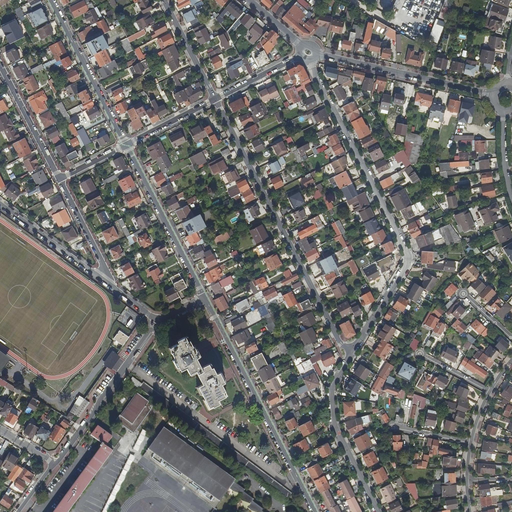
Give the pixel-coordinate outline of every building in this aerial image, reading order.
[(42,5),(39,0),(33,0),(29,2),(32,9),(33,10),(42,5)] [(89,11),(84,0),(70,8),(75,18),(86,12),(89,11)] [(84,0),(89,11),(93,8),(91,3),(89,4),(88,2),(87,1),(87,0),(86,0),(85,0),(84,0)] [(118,11),(112,0),(109,0),(108,1),(113,10),(114,12),(114,13),(115,13),(118,11)] [(152,9),(148,2),(147,0),(140,0),(137,1),(144,14),(152,9)] [(190,3),(192,6),(194,5),(202,1),(201,1),(200,0),(177,0),(179,4),(177,5),(179,9),(190,3)] [(284,0),(278,0),(271,9),(275,13),(280,7),(279,6),(282,3),(284,0)] [(297,0),(282,18),(291,26),(303,12),(305,7),(297,0)] [(238,8),(231,2),(226,8),(238,19),(243,13),(238,8)] [(505,22),(509,11),(493,6),(490,18),(503,21),(505,22)] [(24,16),(20,7),(14,10),(18,18),(24,16)] [(99,19),(102,17),(96,7),(93,8),(99,19)] [(285,11),(280,7),(275,13),(280,17),(285,11)] [(291,26),(298,32),(305,23),(302,20),(306,15),(310,11),(305,7),(303,12),(291,26)] [(454,7),(451,15),(457,17),(460,9),(454,7)] [(99,19),(93,8),(89,11),(86,12),(88,15),(86,16),(88,20),(90,19),(92,24),(95,23),(102,19),(105,18),(104,16),(102,17),(99,19)] [(40,27),(50,21),(43,9),(34,14),(40,27)] [(191,11),(183,15),(187,23),(191,21),(193,25),(199,22),(195,14),(193,10),(191,11)] [(246,15),(243,12),(243,13),(238,19),(227,31),(229,36),(241,24),(248,30),(252,25),(251,25),(255,20),(247,14),(246,15)] [(154,24),(149,15),(137,22),(141,30),(143,29),(154,24)] [(490,18),(485,16),(483,24),(487,25),(487,26),(489,26),(488,27),(490,29),(492,28),(492,27),(494,28),(493,31),(500,33),(503,21),(490,18)] [(205,28),(218,21),(217,19),(216,18),(203,24),(205,28)] [(336,31),(336,32),(341,34),(344,22),(339,20),(331,18),(328,29),(336,31)] [(436,18),(428,39),(437,43),(445,22),(436,18)] [(96,25),(101,35),(105,33),(108,32),(102,19),(95,23),(96,25)] [(298,32),(302,36),(303,36),(304,36),(306,35),(309,35),(311,36),(312,36),(319,27),(316,24),(310,19),(306,23),(305,23),(298,32)] [(372,28),(385,36),(389,28),(374,19),(373,23),(372,28)] [(18,25),(15,20),(8,24),(10,29),(11,28),(14,33),(20,30),(18,25)] [(155,26),(155,27),(156,27),(158,30),(157,31),(154,32),(155,36),(167,30),(163,22),(155,26)] [(360,51),(367,52),(367,50),(367,49),(369,44),(370,40),(372,28),(373,23),(368,22),(363,42),(356,40),(354,49),(356,50),(360,51)] [(54,28),(51,24),(38,31),(43,40),(55,34),(52,29),(54,28)] [(254,36),(249,41),(253,44),(264,32),(255,24),(249,31),(254,36)] [(352,42),(353,43),(357,25),(353,24),(351,33),(350,32),(348,41),(343,40),(342,41),(339,41),(338,46),(350,49),(352,42)] [(86,30),(79,33),(82,40),(93,35),(89,26),(85,28),(86,30)] [(385,36),(395,41),(394,30),(389,28),(385,36)] [(139,32),(127,38),(130,42),(146,34),(143,29),(141,30),(139,32)] [(202,30),(195,34),(201,45),(208,41),(210,40),(204,29),(202,30)] [(259,40),(261,44),(266,53),(267,54),(270,51),(274,46),(272,44),(276,39),(278,36),(272,30),(269,33),(268,34),(266,32),(259,40)] [(14,37),(16,40),(27,35),(25,31),(14,37)] [(224,46),(225,49),(230,47),(225,37),(229,36),(227,33),(219,36),(223,43),(221,44),(222,47),(224,46)] [(174,43),(169,34),(158,39),(163,50),(173,45),(175,44),(174,43)] [(485,47),(484,50),(495,51),(496,49),(502,50),(504,38),(492,35),(490,47),(485,47)] [(120,41),(127,53),(134,50),(130,42),(127,38),(120,41)] [(382,43),(370,40),(369,44),(367,49),(380,52),(382,43)] [(59,57),(60,60),(68,56),(61,42),(49,48),(52,53),(56,51),(59,57)] [(163,53),(168,63),(175,60),(179,57),(177,53),(173,45),(163,50),(156,54),(160,61),(162,60),(160,55),(163,53)] [(219,48),(208,54),(210,59),(214,56),(221,53),(222,53),(219,48)] [(383,48),(381,57),(384,57),(384,58),(388,59),(390,50),(383,48)] [(15,49),(6,54),(11,63),(20,58),(15,49)] [(408,49),(405,63),(420,66),(423,53),(420,52),(419,56),(413,55),(414,50),(408,49)] [(483,49),(480,61),(493,64),(495,51),(484,50),(483,49)] [(103,53),(102,50),(92,55),(97,66),(107,61),(103,53)] [(266,53),(259,56),(255,58),(255,59),(259,66),(268,61),(270,60),(267,54),(266,53)] [(72,64),(68,56),(60,60),(64,68),(72,64)] [(217,56),(210,60),(215,69),(222,65),(217,56)] [(60,60),(59,57),(49,62),(50,65),(60,60)] [(128,63),(130,67),(133,65),(140,62),(138,58),(138,57),(128,63)] [(229,63),(231,66),(242,60),(240,57),(229,63)] [(248,65),(245,57),(242,60),(247,70),(249,75),(252,73),(248,65)] [(438,57),(436,66),(446,68),(448,60),(438,57)] [(142,66),(148,63),(145,59),(140,62),(133,65),(136,72),(137,73),(135,74),(133,75),(135,79),(143,75),(142,72),(143,71),(142,68),(143,68),(142,66)] [(468,59),(465,73),(473,75),(477,61),(468,59)] [(117,66),(113,60),(102,66),(102,68),(99,70),(103,78),(111,74),(110,71),(114,69),(114,68),(117,66)] [(179,67),(175,60),(168,63),(167,64),(171,72),(177,69),(177,68),(179,67)] [(244,72),(247,70),(242,60),(231,66),(226,68),(232,79),(240,75),(237,69),(238,68),(238,67),(241,66),(242,68),(239,69),(241,72),(243,71),(244,72)] [(454,61),(452,69),(462,72),(464,64),(454,61)] [(20,77),(21,80),(23,79),(32,75),(45,68),(44,68),(42,64),(31,70),(31,72),(28,73),(23,65),(14,69),(18,78),(20,77)] [(308,77),(303,67),(302,67),(301,66),(300,66),(299,65),(287,71),(288,75),(290,77),(292,81),(294,80),(295,79),(293,75),(295,74),(296,75),(297,75),(300,81),(301,82),(303,85),(310,82),(308,77)] [(336,80),(336,76),(330,75),(331,70),(324,69),(322,78),(336,80)] [(352,71),(347,69),(346,72),(344,72),(343,74),(339,73),(338,80),(343,81),(342,84),(344,84),(350,80),(352,71)] [(65,78),(69,85),(71,84),(71,83),(79,78),(75,70),(72,71),(72,70),(67,72),(68,74),(67,74),(68,76),(65,78)] [(363,81),(365,73),(354,71),(353,75),(360,77),(359,80),(363,81)] [(300,83),(301,82),(300,81),(297,75),(296,75),(295,74),(293,75),(295,79),(296,79),(298,82),(295,83),(297,86),(301,84),(300,83)] [(39,89),(32,75),(23,79),(25,83),(23,84),(25,86),(26,86),(30,94),(39,89)] [(61,79),(59,75),(50,79),(51,80),(52,83),(61,79)] [(283,77),(286,83),(292,81),(290,77),(288,75),(283,77)] [(375,83),(376,83),(382,84),(381,88),(377,87),(376,91),(380,92),(381,90),(384,90),(386,79),(377,76),(375,83)] [(365,77),(364,82),(365,83),(364,87),(371,89),(373,79),(365,77)] [(79,92),(76,86),(74,83),(71,84),(69,85),(65,87),(66,90),(68,94),(70,97),(73,96),(78,93),(79,92)] [(56,97),(59,96),(57,92),(53,85),(50,86),(56,97)] [(106,90),(108,93),(112,92),(119,88),(117,85),(106,90)] [(303,92),(306,98),(311,95),(314,94),(310,85),(305,88),(306,91),(303,92)] [(272,100),(279,95),(274,86),(270,88),(269,87),(266,89),(266,88),(262,89),(263,91),(258,93),(263,102),(271,98),(272,100)] [(294,86),(288,89),(284,92),(289,101),(291,100),(293,104),(301,100),(297,92),(296,89),(294,86)] [(341,86),(334,90),(339,101),(346,97),(341,86)] [(123,91),(121,87),(119,88),(112,92),(117,101),(124,98),(122,94),(119,95),(119,94),(123,91)] [(91,99),(85,89),(80,92),(79,92),(78,93),(80,97),(78,98),(79,99),(80,98),(83,103),(91,99)] [(194,94),(194,93),(192,89),(185,92),(188,98),(192,104),(195,103),(194,102),(198,100),(197,99),(199,98),(198,97),(203,94),(200,89),(198,91),(199,92),(194,94)] [(160,92),(166,102),(169,100),(163,91),(160,92)] [(187,98),(183,91),(181,92),(174,95),(178,103),(187,98)] [(36,114),(46,110),(43,102),(48,99),(44,92),(29,99),(36,114)] [(414,105),(420,106),(420,105),(431,107),(434,96),(423,93),(417,92),(414,105)] [(395,93),(393,103),(402,105),(405,95),(395,93)] [(379,108),(388,111),(391,96),(383,94),(380,103),(379,108)] [(316,105),(311,95),(306,98),(301,100),(307,110),(316,105)] [(0,100),(0,113),(9,109),(6,105),(5,105),(2,99),(0,100)] [(91,105),(93,104),(91,99),(83,103),(82,104),(85,110),(92,107),(91,105)] [(240,99),(236,101),(237,103),(235,104),(234,102),(230,104),(230,106),(233,113),(246,107),(245,106),(242,99),(240,99)] [(460,101),(450,99),(448,109),(458,112),(460,101)] [(153,100),(150,101),(155,110),(155,109),(159,117),(167,112),(164,105),(158,108),(154,100),(153,100)] [(116,105),(121,114),(127,111),(128,110),(124,101),(116,105)] [(343,107),(347,114),(357,109),(353,101),(343,107)] [(433,101),(433,103),(429,118),(434,119),(434,117),(443,119),(446,107),(444,106),(444,104),(438,103),(433,101)] [(59,107),(63,116),(68,113),(67,112),(62,102),(56,104),(58,108),(59,107)] [(475,105),(463,102),(459,120),(465,122),(468,113),(472,114),(475,105)] [(254,115),(251,117),(253,120),(253,121),(255,124),(271,116),(269,112),(267,113),(261,103),(250,108),(254,115)] [(96,106),(86,111),(91,121),(101,116),(96,106)] [(140,118),(147,114),(146,112),(143,106),(135,109),(139,118),(140,118)] [(127,111),(132,121),(139,118),(135,109),(134,107),(128,110),(127,111)] [(152,123),(160,119),(155,110),(152,111),(151,109),(146,112),(147,114),(152,123)] [(315,115),(318,122),(329,117),(325,109),(315,114),(315,115)] [(359,113),(357,109),(347,114),(349,118),(354,116),(354,117),(356,116),(357,119),(360,117),(358,113),(359,113)] [(50,111),(40,116),(45,127),(55,122),(50,111)] [(246,125),(250,123),(249,122),(253,120),(251,117),(250,114),(237,121),(240,125),(244,123),(246,125)] [(0,117),(0,132),(4,130),(12,126),(9,119),(8,120),(5,115),(0,117)] [(74,133),(76,137),(76,136),(79,135),(77,131),(70,118),(67,120),(69,125),(73,134),(74,133)] [(131,121),(131,122),(135,128),(135,129),(143,125),(140,118),(139,118),(132,121),(131,121)] [(361,118),(351,123),(360,139),(365,136),(364,134),(365,133),(363,128),(366,127),(361,118)] [(320,124),(325,134),(333,130),(327,119),(323,121),(324,122),(320,124)] [(195,142),(207,135),(204,128),(202,124),(189,131),(195,142)] [(209,125),(204,128),(207,135),(213,146),(221,142),(223,140),(220,135),(216,136),(213,130),(211,131),(209,125)] [(259,134),(254,125),(244,130),(248,139),(259,134)] [(15,132),(12,126),(4,130),(10,141),(18,137),(20,136),(17,131),(15,132)] [(59,134),(55,126),(47,130),(51,139),(54,144),(60,140),(58,135),(59,134)] [(91,142),(86,131),(85,132),(79,135),(84,146),(88,144),(91,142)] [(421,151),(425,135),(408,131),(406,134),(403,153),(404,154),(411,165),(418,164),(419,164),(421,151)] [(182,132),(170,138),(175,148),(187,142),(182,132)] [(99,147),(110,141),(106,134),(99,138),(96,140),(99,147)] [(327,142),(330,147),(340,142),(335,134),(328,137),(330,141),(327,142)] [(361,142),(365,148),(377,141),(374,135),(361,142)] [(28,146),(24,138),(13,143),(17,152),(28,146)] [(71,140),(74,146),(79,143),(76,138),(71,140)] [(259,140),(252,143),(257,153),(264,149),(259,140)] [(484,147),(484,141),(471,140),(468,140),(468,144),(471,144),(471,149),(475,149),(475,151),(478,151),(484,151),(486,152),(486,147),(484,147)] [(148,147),(154,160),(157,158),(166,154),(159,141),(148,147)] [(287,150),(282,141),(273,146),(278,155),(287,150)] [(56,147),(61,158),(66,155),(69,154),(63,143),(56,147)] [(335,154),(337,159),(344,156),(346,155),(340,143),(331,148),(333,151),(335,154)] [(307,144),(297,149),(297,150),(300,154),(310,149),(307,144)] [(368,150),(368,148),(367,149),(371,155),(372,155),(375,159),(373,160),(373,161),(383,156),(377,145),(368,150)] [(79,156),(76,150),(69,154),(66,155),(67,156),(62,159),(66,167),(73,163),(72,160),(79,156)] [(298,164),(303,161),(300,154),(297,150),(292,152),(298,164)] [(206,161),(201,151),(197,154),(193,156),(195,160),(199,158),(201,163),(206,161)] [(395,158),(401,171),(411,165),(401,151),(400,151),(394,155),(393,155),(395,158)] [(172,166),(166,154),(157,158),(163,171),(167,169),(172,166)] [(36,161),(33,156),(24,161),(29,172),(38,167),(36,163),(35,162),(36,161)] [(195,160),(193,156),(189,158),(195,170),(201,167),(200,165),(196,167),(193,161),(195,160)] [(347,163),(344,156),(337,159),(330,163),(336,175),(346,170),(347,170),(344,164),(346,164),(347,163)] [(121,157),(114,161),(118,170),(126,166),(121,157)] [(208,163),(215,175),(227,169),(221,157),(208,163)] [(285,162),(282,157),(269,163),(274,173),(281,169),(279,165),(285,162)] [(389,168),(384,159),(374,165),(379,174),(389,168)] [(439,163),(439,170),(450,169),(450,168),(472,166),(472,163),(469,163),(469,160),(449,162),(439,163)] [(480,168),(480,170),(490,169),(489,166),(491,166),(491,164),(490,164),(490,163),(489,163),(489,160),(479,161),(479,162),(476,162),(476,169),(480,168)] [(404,170),(413,184),(419,181),(420,180),(410,166),(404,170)] [(115,175),(117,179),(132,171),(133,171),(131,167),(115,175)] [(168,171),(167,169),(163,171),(156,175),(157,176),(154,177),(159,186),(160,186),(167,182),(162,174),(165,173),(168,171)] [(225,174),(230,183),(239,178),(235,169),(225,174)] [(32,175),(38,186),(48,181),(42,170),(32,175)] [(352,182),(346,170),(336,175),(334,176),(341,189),(341,188),(350,184),(352,182)] [(399,176),(397,172),(390,176),(381,181),(384,188),(394,183),(392,180),(399,176)] [(481,174),(482,183),(492,182),(491,172),(481,174)] [(171,183),(169,179),(165,173),(162,174),(167,182),(160,186),(161,187),(169,183),(171,183)] [(181,177),(179,173),(169,179),(171,183),(181,177)] [(308,185),(314,182),(312,178),(310,173),(305,176),(306,177),(301,179),(306,188),(309,186),(308,185)] [(117,179),(115,175),(103,181),(105,185),(107,184),(117,179)] [(317,175),(312,178),(314,182),(316,186),(321,183),(317,175)] [(128,189),(130,193),(136,190),(137,190),(130,176),(120,181),(125,191),(128,189)] [(279,176),(271,180),(276,189),(283,185),(279,176)] [(81,183),(86,194),(96,190),(90,178),(81,183)] [(237,183),(242,193),(250,188),(245,179),(237,183)] [(54,193),(48,181),(38,186),(27,191),(29,196),(41,190),(45,197),(54,193)] [(174,193),(169,183),(161,187),(161,188),(163,192),(164,191),(167,196),(174,193)] [(455,187),(456,191),(468,189),(472,188),(471,183),(459,185),(459,186),(455,187)] [(354,192),(350,184),(341,188),(346,197),(350,195),(350,194),(354,192)] [(12,185),(5,194),(14,201),(21,192),(12,185)] [(483,195),(483,196),(495,194),(493,185),(482,187),(482,190),(483,193),(481,193),(482,195),(483,195)] [(389,193),(390,196),(401,190),(400,187),(389,193)] [(255,198),(250,188),(242,193),(243,195),(241,197),(243,201),(245,200),(247,203),(255,198)] [(411,205),(403,189),(401,190),(390,196),(398,211),(401,210),(411,205)] [(142,202),(136,190),(130,193),(124,196),(130,208),(142,202)] [(313,194),(316,201),(322,198),(319,191),(313,194)] [(98,192),(87,198),(92,209),(103,203),(98,192)] [(184,195),(182,192),(171,198),(171,199),(166,201),(171,210),(179,206),(176,200),(184,195)] [(354,208),(356,211),(358,211),(369,205),(364,196),(366,195),(364,192),(352,198),(356,207),(354,208)] [(304,203),(300,194),(290,199),(294,208),(304,203)] [(456,195),(447,197),(450,209),(459,208),(456,195)] [(66,208),(67,207),(65,203),(64,204),(62,205),(58,199),(53,202),(56,208),(53,209),(55,212),(53,213),(54,214),(65,208),(66,208)] [(421,213),(416,202),(411,205),(401,210),(405,219),(415,214),(415,216),(421,213)] [(494,203),(479,210),(485,224),(497,219),(493,211),(497,209),(494,203)] [(255,205),(248,208),(253,217),(260,214),(255,205)] [(358,211),(364,223),(375,217),(369,205),(358,211)] [(187,206),(176,211),(180,220),(192,214),(187,206)] [(302,209),(306,217),(311,215),(306,206),(302,209)] [(206,218),(217,212),(214,207),(203,214),(206,218)] [(67,212),(65,208),(54,214),(52,215),(54,219),(59,216),(61,215),(67,212)] [(306,217),(302,209),(292,213),(296,219),(298,222),(306,217)] [(475,227),(468,210),(455,216),(459,225),(461,224),(463,229),(464,231),(475,227)] [(109,220),(105,212),(104,211),(97,214),(102,223),(109,220)] [(71,221),(67,212),(61,215),(63,220),(62,221),(64,224),(69,221),(71,221)] [(135,219),(141,230),(142,229),(152,224),(150,219),(149,220),(145,213),(135,219)] [(203,214),(184,226),(191,237),(198,234),(209,228),(206,218),(203,214)] [(318,230),(318,231),(325,228),(323,225),(318,216),(311,220),(314,226),(315,226),(318,230)] [(364,223),(367,229),(370,236),(371,235),(382,229),(375,217),(364,223)] [(118,220),(127,237),(130,235),(122,218),(118,220)] [(423,226),(419,219),(414,221),(414,222),(408,225),(409,227),(408,228),(410,232),(419,228),(423,226)] [(71,226),(69,221),(64,224),(62,225),(65,230),(66,229),(71,226)] [(332,224),(338,236),(341,235),(335,223),(332,224)] [(462,241),(449,224),(424,234),(415,237),(419,247),(444,238),(447,245),(461,242),(462,241)] [(449,224),(462,241),(463,241),(452,226),(451,224),(449,224)] [(511,236),(507,224),(495,230),(501,243),(511,237),(511,236)] [(262,225),(251,231),(257,243),(268,237),(262,225)] [(301,238),(318,230),(315,226),(314,226),(313,227),(312,226),(308,228),(307,225),(302,228),(303,230),(298,233),(301,238)] [(65,240),(67,242),(77,237),(72,226),(71,226),(65,230),(61,232),(65,240)] [(113,226),(102,232),(108,243),(119,238),(113,226)] [(421,234),(419,228),(410,232),(413,238),(415,237),(424,234),(423,233),(421,234)] [(144,233),(142,229),(141,230),(133,234),(135,237),(144,233)] [(387,239),(382,229),(371,235),(376,244),(387,239)] [(217,244),(230,237),(227,232),(227,231),(214,238),(217,244)] [(146,233),(139,237),(144,248),(152,244),(146,233)] [(186,239),(191,246),(201,241),(198,234),(191,237),(186,239)] [(340,239),(345,248),(347,247),(342,237),(339,238),(340,239)] [(298,241),(305,254),(305,253),(315,248),(317,247),(314,242),(309,245),(305,238),(298,241)] [(275,248),(271,240),(261,245),(265,253),(275,248)] [(384,250),(382,252),(383,255),(395,249),(390,240),(382,245),(384,250)] [(89,251),(84,242),(77,245),(79,249),(81,248),(84,254),(89,251)] [(472,242),(468,245),(476,256),(477,255),(480,254),(482,253),(478,247),(477,248),(472,242)] [(511,242),(503,249),(511,262),(511,242)] [(110,250),(113,256),(115,260),(124,255),(119,245),(110,250)] [(152,250),(159,263),(168,258),(165,251),(166,250),(163,245),(152,250)] [(193,250),(197,258),(200,256),(202,259),(212,254),(210,250),(204,253),(202,250),(200,246),(193,250)] [(319,257),(317,252),(315,248),(305,253),(309,262),(319,257)] [(231,253),(234,259),(240,256),(237,250),(231,253)] [(438,253),(422,251),(421,263),(432,264),(432,263),(433,258),(437,258),(438,253)] [(215,253),(204,259),(209,268),(218,264),(214,256),(216,255),(215,253)] [(269,266),(272,270),(282,265),(275,253),(265,258),(268,265),(269,266)] [(471,254),(463,262),(466,265),(474,256),(471,254)] [(331,255),(319,261),(326,273),(337,268),(331,255)] [(348,262),(354,274),(359,272),(353,259),(351,261),(348,262)] [(429,265),(428,269),(457,273),(460,270),(459,270),(460,264),(446,262),(445,267),(429,265)] [(471,262),(459,274),(463,279),(465,277),(469,281),(471,279),(474,282),(479,277),(481,275),(478,272),(480,271),(471,262)] [(129,263),(121,267),(126,276),(134,272),(129,263)] [(162,276),(156,264),(154,265),(148,268),(154,280),(162,276)] [(369,282),(383,275),(378,265),(364,272),(369,282)] [(221,266),(205,274),(210,283),(215,281),(212,275),(223,270),(221,266)] [(327,280),(330,287),(331,286),(339,282),(336,277),(341,275),(337,268),(326,273),(322,275),(325,281),(327,280)] [(422,279),(425,281),(426,281),(422,287),(424,289),(430,292),(438,279),(426,272),(422,279)] [(179,274),(179,273),(170,278),(175,287),(177,292),(186,287),(179,274)] [(294,274),(288,277),(281,281),(283,285),(298,277),(296,273),(294,274)] [(221,281),(224,289),(235,283),(232,276),(221,281)] [(256,281),(255,279),(252,280),(257,290),(263,287),(263,288),(268,285),(264,277),(256,281)] [(471,285),(479,293),(487,285),(479,277),(474,282),(471,285)] [(143,287),(139,278),(135,280),(135,279),(130,281),(135,291),(143,287)] [(249,295),(250,296),(255,294),(259,292),(257,290),(252,280),(244,284),(245,286),(249,284),(254,292),(251,294),(249,295)] [(212,286),(213,293),(224,289),(221,281),(212,286)] [(300,281),(292,285),(294,290),(302,285),(300,281)] [(331,286),(337,298),(344,295),(347,294),(340,281),(339,282),(331,286)] [(367,292),(370,291),(366,283),(358,288),(360,291),(365,289),(367,292)] [(416,303),(424,289),(422,287),(421,287),(415,283),(410,290),(411,290),(407,297),(416,303)] [(265,297),(262,299),(265,305),(275,299),(279,297),(274,287),(276,286),(275,284),(269,287),(270,289),(263,293),(265,297)] [(457,290),(452,285),(446,291),(451,296),(457,290)] [(169,302),(179,296),(177,292),(175,287),(164,292),(169,302)] [(492,290),(489,287),(480,296),(486,301),(492,295),(489,292),(492,290)] [(285,305),(287,309),(289,308),(289,307),(297,303),(291,291),(283,295),(287,304),(285,305)] [(255,294),(261,306),(265,305),(262,299),(259,292),(255,294)] [(374,300),(370,292),(362,296),(366,304),(374,300)] [(214,299),(221,312),(229,307),(226,303),(229,301),(226,294),(214,299)] [(254,309),(261,306),(254,295),(248,298),(254,309)] [(425,298),(433,303),(435,300),(427,295),(425,298)] [(400,296),(393,308),(401,312),(402,310),(403,311),(409,302),(400,296)] [(500,301),(496,297),(489,304),(493,308),(494,308),(496,306),(499,309),(503,305),(502,304),(501,305),(500,304),(503,302),(501,300),(500,301)] [(250,307),(246,299),(234,305),(232,306),(234,310),(239,307),(242,312),(250,307)] [(277,304),(275,299),(265,305),(267,309),(270,308),(277,304)] [(300,303),(299,302),(296,304),(300,312),(312,306),(308,299),(300,303)] [(444,306),(447,310),(454,303),(450,299),(444,306)] [(343,317),(353,312),(351,308),(348,301),(338,307),(343,317)] [(459,319),(467,310),(465,308),(462,306),(463,305),(459,301),(448,313),(450,315),(452,313),(459,319)] [(502,319),(511,308),(506,303),(497,313),(502,319)] [(358,305),(351,308),(353,312),(354,314),(355,316),(362,313),(358,305)] [(436,314),(438,317),(445,311),(442,308),(440,309),(438,308),(435,312),(436,313),(436,314)] [(389,310),(385,318),(393,323),(398,315),(397,314),(398,313),(394,310),(394,311),(391,309),(391,311),(389,310)] [(424,322),(435,328),(440,319),(430,311),(424,322)] [(316,322),(311,312),(308,314),(297,319),(299,322),(303,321),(304,322),(305,322),(307,327),(316,322)] [(356,327),(358,331),(361,327),(355,316),(354,314),(351,316),(356,324),(354,325),(356,327)] [(225,320),(227,324),(231,322),(238,318),(236,315),(225,320)] [(242,322),(240,317),(238,318),(231,322),(236,331),(247,326),(244,321),(242,322)] [(267,325),(271,332),(277,329),(274,322),(271,317),(266,319),(268,324),(267,325)] [(452,327),(455,330),(457,328),(462,322),(459,319),(452,327)] [(477,319),(471,325),(481,333),(486,327),(477,319)] [(356,333),(354,328),(353,329),(351,325),(352,325),(351,323),(350,324),(349,321),(340,325),(346,336),(348,337),(356,333)] [(462,322),(457,328),(462,333),(467,327),(462,322)] [(388,343),(396,329),(386,323),(382,330),(381,330),(377,336),(382,339),(388,343)] [(446,326),(441,323),(436,332),(441,335),(446,326)] [(130,336),(133,338),(138,328),(135,327),(130,336)] [(317,340),(311,328),(304,331),(302,332),(300,333),(306,345),(311,343),(317,340)] [(481,334),(485,337),(491,332),(487,328),(481,334)] [(243,331),(247,339),(251,337),(246,329),(243,331)] [(124,346),(129,338),(120,331),(116,336),(114,339),(124,346)] [(247,339),(243,331),(234,335),(239,344),(247,339)] [(511,343),(505,336),(496,345),(504,352),(511,343)] [(185,337),(178,341),(179,344),(171,347),(173,351),(171,352),(175,359),(173,360),(176,367),(178,366),(181,370),(186,368),(190,374),(196,371),(203,385),(198,387),(209,408),(213,406),(214,407),(220,404),(218,400),(225,396),(223,392),(225,391),(222,384),(225,383),(220,373),(217,374),(213,367),(211,368),(209,364),(201,368),(196,358),(199,357),(194,346),(193,347),(189,340),(187,341),(185,337)] [(314,351),(316,356),(325,351),(333,347),(329,339),(327,340),(326,339),(321,341),(324,346),(314,351)] [(384,359),(392,345),(388,343),(382,339),(373,353),(382,358),(384,359)] [(469,342),(467,340),(463,347),(469,350),(472,344),(469,342)] [(278,344),(284,356),(290,353),(284,341),(278,344)] [(254,342),(245,346),(249,353),(257,349),(254,342)] [(313,346),(311,343),(306,345),(301,348),(302,351),(304,350),(306,354),(313,350),(311,348),(313,346)] [(446,346),(441,355),(456,363),(459,355),(456,354),(456,352),(446,346)] [(492,347),(486,355),(494,361),(496,358),(497,359),(501,354),(492,347)] [(114,351),(113,351),(103,364),(104,365),(108,367),(112,369),(121,357),(117,354),(114,351)] [(326,354),(325,351),(316,356),(310,359),(313,364),(322,358),(321,356),(326,354)] [(12,361),(0,352),(0,374),(1,375),(12,361)] [(331,352),(326,354),(321,356),(322,358),(326,365),(335,360),(331,352)] [(268,365),(261,353),(251,358),(258,370),(268,365)] [(489,368),(494,361),(486,355),(484,353),(479,360),(489,368)] [(465,357),(461,364),(472,371),(472,369),(474,371),(485,377),(488,373),(476,365),(476,364),(474,363),(465,357)] [(388,363),(389,362),(384,359),(382,358),(380,361),(384,364),(385,362),(388,364),(380,376),(386,379),(394,366),(392,365),(391,365),(388,363)] [(405,362),(398,374),(411,381),(417,368),(405,362)] [(317,363),(313,364),(318,376),(322,375),(317,363)] [(276,376),(269,364),(268,365),(258,370),(264,382),(266,381),(275,377),(276,376)] [(364,380),(371,370),(365,367),(360,364),(354,373),(364,380)] [(311,375),(303,379),(307,386),(308,389),(316,385),(316,387),(320,385),(315,374),(311,376),(311,375)] [(450,380),(440,375),(438,379),(435,385),(440,388),(441,387),(445,389),(450,380)] [(379,376),(371,390),(377,394),(385,380),(379,376)] [(431,379),(424,376),(419,387),(427,391),(429,387),(433,390),(435,385),(438,379),(432,377),(432,378),(431,379)] [(139,388),(142,384),(132,377),(129,381),(139,388)] [(281,389),(275,377),(266,381),(273,393),(279,390),(281,389)] [(354,396),(362,384),(352,378),(345,390),(354,396)] [(386,384),(393,387),(395,382),(394,382),(395,380),(389,378),(387,382),(386,384)] [(292,494),(144,383),(142,385),(139,390),(289,500),(292,494)] [(388,391),(388,389),(398,392),(397,394),(397,395),(404,398),(406,392),(393,387),(386,384),(384,386),(381,394),(386,395),(388,391)] [(511,398),(511,387),(509,385),(502,395),(510,400),(511,401),(511,398)] [(456,389),(454,393),(466,399),(469,390),(460,387),(459,390),(456,389)] [(281,393),(279,390),(273,393),(272,394),(267,397),(271,405),(279,401),(276,395),(281,393)] [(446,394),(443,392),(440,397),(439,397),(437,402),(441,404),(446,394)] [(306,396),(304,393),(303,393),(288,401),(292,407),(295,406),(296,409),(300,407),(297,402),(301,400),(300,398),(306,396)] [(133,433),(151,410),(149,409),(152,405),(138,394),(121,416),(120,415),(116,420),(133,433)] [(90,403),(85,398),(80,395),(70,412),(80,417),(90,403)] [(302,405),(304,408),(314,403),(313,402),(312,402),(311,400),(309,397),(305,399),(307,402),(302,405)] [(420,399),(416,398),(411,418),(415,419),(419,404),(420,399)] [(39,405),(34,401),(31,400),(30,402),(28,406),(35,411),(38,406),(39,405)] [(355,415),(354,402),(344,403),(345,410),(346,409),(347,415),(355,415)] [(3,415),(4,414),(7,416),(13,407),(6,403),(5,404),(0,412),(0,413),(0,412),(0,413),(3,415)] [(283,404),(272,410),(277,419),(282,417),(278,411),(284,407),(283,404)] [(301,414),(299,411),(284,418),(290,430),(298,426),(294,418),(301,414)] [(463,413),(458,411),(458,413),(455,421),(463,423),(466,414),(463,413)] [(18,417),(10,412),(5,419),(14,424),(18,417)] [(43,413),(40,419),(47,423),(51,418),(43,413)] [(438,416),(429,413),(426,425),(436,427),(438,418),(438,416)] [(397,422),(398,423),(403,424),(405,416),(398,414),(395,421),(397,422)] [(319,416),(325,428),(328,427),(322,415),(319,416)] [(368,415),(345,422),(348,428),(347,428),(348,430),(349,429),(351,435),(352,434),(354,439),(359,436),(358,431),(359,431),(357,425),(361,424),(370,421),(368,415)] [(68,428),(72,421),(66,417),(61,425),(66,428),(67,427),(68,428)] [(315,430),(310,420),(299,426),(304,436),(315,430)] [(457,423),(447,420),(445,428),(445,429),(455,431),(457,423)] [(25,432),(34,437),(35,435),(40,428),(31,422),(25,432)] [(491,424),(490,424),(488,433),(497,436),(500,428),(497,427),(491,424)] [(52,432),(41,425),(40,428),(35,435),(39,437),(42,439),(46,441),(52,432)] [(64,433),(66,430),(57,425),(50,437),(58,442),(64,433)] [(67,511),(79,496),(80,497),(85,490),(84,489),(112,451),(105,445),(112,436),(97,425),(90,435),(102,443),(100,446),(101,447),(53,511),(67,511)] [(143,456),(214,509),(229,488),(233,482),(235,480),(164,428),(164,427),(143,456)] [(148,432),(142,429),(133,449),(138,451),(148,432)] [(354,439),(361,453),(362,453),(371,448),(377,445),(370,431),(354,439)] [(394,436),(395,450),(403,450),(402,440),(400,440),(400,436),(394,436)] [(60,442),(62,445),(68,440),(65,437),(60,442)] [(309,448),(305,439),(293,445),(297,453),(309,448)] [(434,441),(433,441),(432,445),(430,455),(438,455),(439,451),(438,451),(440,441),(435,440),(434,441)] [(485,441),(483,450),(494,452),(494,449),(497,449),(498,444),(485,441)] [(332,452),(327,443),(318,447),(322,457),(332,452)] [(378,461),(371,448),(362,453),(364,456),(363,457),(368,466),(378,461)] [(459,457),(459,453),(453,453),(453,450),(441,449),(440,455),(445,456),(457,457),(459,457)] [(492,458),(493,453),(484,451),(482,458),(487,460),(488,457),(492,458)] [(19,460),(9,453),(4,462),(2,465),(12,471),(16,465),(17,463),(19,460)] [(108,511),(135,456),(130,453),(101,511),(108,511)] [(445,456),(444,465),(456,467),(457,457),(445,456)] [(306,464),(308,468),(318,463),(319,462),(317,458),(306,464)] [(324,475),(318,463),(308,468),(314,480),(324,475)] [(496,473),(497,465),(481,463),(480,473),(485,473),(485,472),(496,473)] [(23,470),(16,465),(12,471),(8,477),(7,478),(14,482),(16,479),(18,476),(23,470)] [(388,478),(382,467),(372,472),(378,483),(388,478)] [(34,475),(24,468),(23,470),(18,476),(29,483),(34,475)] [(446,473),(447,482),(456,482),(457,482),(456,472),(446,473)] [(330,488),(324,475),(314,480),(318,487),(320,492),(327,489),(330,488)] [(27,485),(29,483),(18,476),(16,479),(18,480),(15,485),(16,486),(20,488),(22,490),(26,484),(27,485)] [(349,484),(346,479),(339,483),(347,499),(354,496),(355,496),(352,491),(353,490),(350,484),(349,484)] [(261,511),(263,509),(258,505),(257,505),(252,502),(254,499),(248,495),(248,496),(243,492),(245,490),(239,486),(233,482),(229,488),(233,491),(235,498),(237,500),(238,498),(242,501),(244,508),(246,509),(247,508),(251,510),(251,511),(261,511)] [(457,496),(456,482),(447,482),(444,482),(444,497),(457,496)] [(416,499),(419,496),(415,490),(415,483),(406,484),(416,499)] [(481,485),(483,497),(492,496),(497,495),(503,495),(502,490),(498,490),(497,487),(491,488),(491,484),(481,485)] [(385,499),(387,503),(396,499),(394,496),(395,495),(390,485),(381,489),(384,496),(386,498),(385,499)] [(336,505),(327,489),(320,492),(320,493),(322,498),(325,505),(326,504),(328,509),(329,508),(336,505)] [(13,501),(5,495),(1,502),(9,508),(13,501)] [(356,501),(354,496),(347,499),(346,500),(352,511),(361,511),(359,508),(360,507),(357,501),(356,501)] [(483,497),(482,497),(483,506),(493,505),(493,504),(492,496),(483,497)] [(446,501),(448,509),(458,507),(457,499),(446,501)] [(396,511),(402,509),(398,501),(389,506),(392,511),(396,511)]
